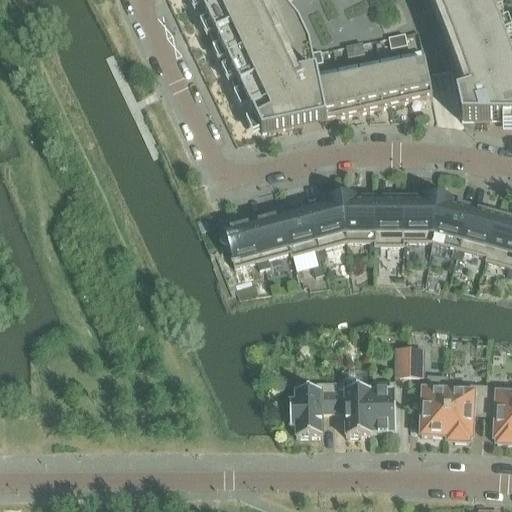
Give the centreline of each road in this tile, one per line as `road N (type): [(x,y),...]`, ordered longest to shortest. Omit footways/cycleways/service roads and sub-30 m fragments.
road 1 (residential): [(511,486),(0,485)]
road 2 (residential): [(511,169),(448,153),(396,152),(225,179)]
road 3 (residential): [(143,0),(225,179)]
